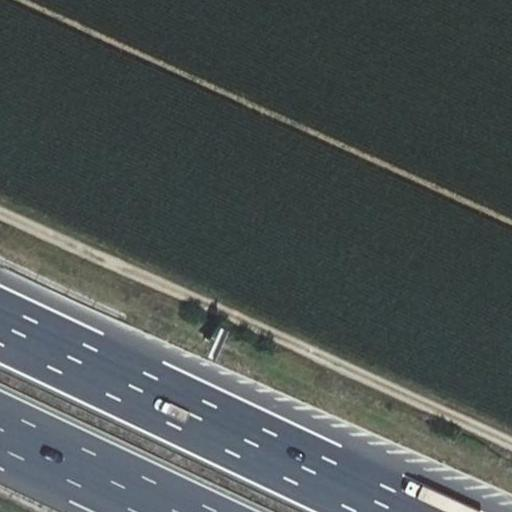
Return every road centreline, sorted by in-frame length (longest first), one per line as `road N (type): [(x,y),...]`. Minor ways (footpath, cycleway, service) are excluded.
road 1 (track): [(0,214),(511,446)]
road 2 (motorway): [(404,511),(0,322)]
road 3 (motorway): [(0,431),(172,511)]
